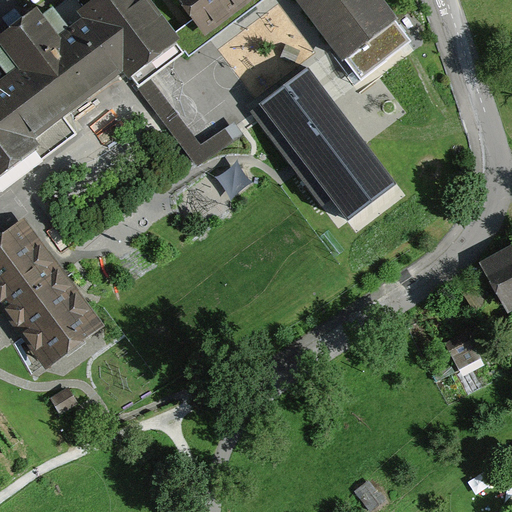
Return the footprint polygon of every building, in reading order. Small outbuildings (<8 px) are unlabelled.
[(0,179),(31,156),(26,148),(122,75),(131,88),(135,85),(182,50),(143,0),(111,0),(81,23),(93,38),(71,55),(43,19),(1,52),(26,85),(0,105),(0,179)] [(174,0),(209,44),(265,0),(286,0),(358,92),(411,56),(367,0),(174,0)] [(394,186),(308,77),(257,117),(343,226),(394,186)] [(228,125),(204,145),(153,81),(140,92),(200,168),(238,138),(228,125)] [(25,224),(0,241),(0,304),(50,376),(105,338),(25,224)] [(511,250),(480,268),(500,303),(511,296),(511,250)] [(460,368),(488,355),(477,332),(449,345),(460,368)]
